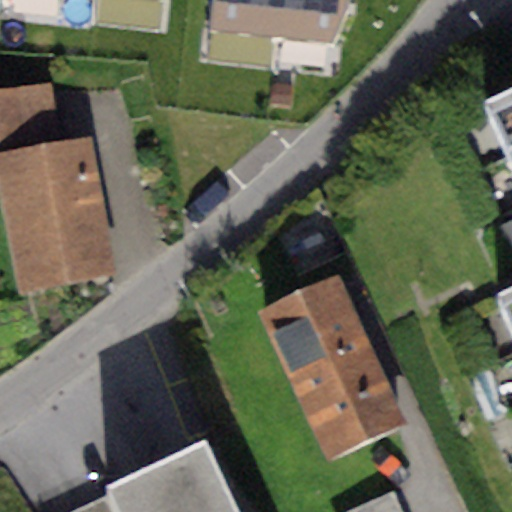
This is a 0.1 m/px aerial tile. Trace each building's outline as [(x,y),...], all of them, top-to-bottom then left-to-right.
[(347,0),(217,0),(215,34),(333,44),(347,5),(347,0)] [(50,85),(0,90),(0,157),(61,146),(50,85)] [(511,86),(485,99),(511,160),(511,86)] [(61,146),(0,157),(0,186),(19,293),(112,277),(87,141),(61,146)] [(339,277),(260,313),(327,460),(407,423),(339,277)] [(511,283),(496,291),(511,326),(511,283)] [(237,511),(203,439),(105,485),(109,496),(116,511),(237,511)] [(116,511),(109,496),(76,511),(116,511)] [(398,511),(392,496),(352,511),(398,511)]
